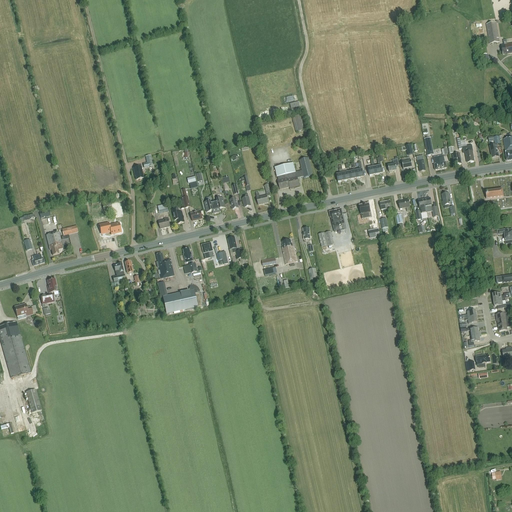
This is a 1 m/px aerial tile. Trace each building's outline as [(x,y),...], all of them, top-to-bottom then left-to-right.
[(499,43),(496,23),(486,24),(489,44),(499,43)] [(503,55),(511,53),(511,44),(507,45),(506,41),(503,41),(504,46),(501,46),(503,55)] [(305,131),(302,116),(292,118),(296,133),(305,131)] [(505,152),(507,161),(511,160),(511,138),(503,140),(505,152)] [(424,140),(427,156),(432,155),(429,139),(424,140)] [(462,147),(461,143),(460,139),(457,140),(459,150),(462,149),(463,153),(465,153),(467,163),(474,162),(472,151),(468,152),(467,146),(462,147)] [(490,147),(491,149),(490,149),(492,159),(499,157),(497,148),(496,146),(495,146),(490,147)] [(454,166),(461,164),(459,154),(452,155),(454,166)] [(424,172),(426,171),(424,161),(423,155),(420,155),(421,161),(417,162),(418,167),(419,167),(420,172),(422,172),(423,172),(424,172)] [(147,164),(145,164),(146,168),(153,166),(151,156),(145,157),(147,164)] [(435,171),(447,169),(445,163),(444,163),(443,156),(433,158),(435,165),(434,165),(435,171)] [(403,170),(412,168),(411,162),(410,158),(405,159),(405,163),(402,163),(403,170)] [(304,178),(313,176),(308,159),(300,161),(302,171),(296,173),(293,164),(275,168),(277,177),(278,177),(278,181),(280,190),(289,188),(290,189),(299,186),(297,179),(304,177),(304,178)] [(370,176),(376,175),(375,168),(373,159),(371,160),(372,168),(368,169),(370,176)] [(397,171),(396,167),(399,166),(398,160),(393,161),(393,165),(388,167),(389,173),(390,172),(390,173),(392,173),(392,172),(397,171)] [(136,180),(144,179),(141,167),(133,168),(135,176),(136,180)] [(245,182),(247,192),(251,191),(248,177),(241,179),(242,182),(245,182)] [(181,190),(183,198),(186,209),(191,208),(188,197),(187,197),(186,189),(181,190)] [(486,199),(503,197),(502,190),(485,192),(486,199)] [(255,193),(256,196),(258,206),(262,205),(268,203),(268,204),(269,204),(267,196),(259,198),(258,192),(255,193)] [(443,206),(451,205),(448,194),(442,195),(443,202),(442,202),(443,206)] [(246,199),(243,199),(245,208),(251,207),(249,198),(248,195),(245,196),(246,199)] [(430,198),(424,200),(427,213),(432,212),(434,218),(439,217),(437,207),(432,208),(430,198)] [(218,202),(214,203),(217,213),(220,212),(220,210),(225,208),(223,199),(217,200),(218,202)] [(236,199),(230,200),(233,210),(238,209),(236,199)] [(420,212),(417,212),(415,213),(417,220),(428,218),(427,213),(424,200),(418,201),(420,212)] [(392,213),(391,209),(391,208),(390,201),(380,203),(382,210),(383,210),(384,214),(392,213)] [(406,208),(407,212),(411,211),(409,201),(398,203),(400,209),(406,208)] [(217,213),(214,203),(211,204),(210,202),(204,203),(207,213),(212,211),(213,214),(217,213)] [(169,212),(167,204),(158,206),(159,214),(169,212)] [(362,205),(359,206),(360,215),(361,220),(370,218),(369,213),(370,213),(368,204),(365,205),(362,205)] [(182,213),(179,213),(178,209),(172,211),(174,221),(177,221),(178,224),(184,223),(182,213)] [(39,212),(41,219),(51,216),(49,210),(39,212)] [(331,218),(333,227),(335,232),(345,229),(344,224),(342,215),(341,210),(329,213),(331,218)] [(192,222),(202,220),(200,211),(197,211),(197,212),(190,214),(192,222)] [(22,217),(23,218),(20,219),(21,225),(24,224),(24,221),(32,219),(31,215),(22,217)] [(99,219),(101,226),(109,223),(107,216),(99,219)] [(160,230),(170,227),(168,218),(165,219),(165,221),(159,222),(160,230)] [(119,224),(104,227),(105,234),(110,233),(111,235),(121,233),(119,224)] [(78,233),(77,226),(62,230),(64,236),(78,233)] [(511,230),(506,231),(498,232),(498,236),(504,235),(504,239),(505,239),(506,245),(511,244),(511,230)] [(322,248),(328,246),(333,245),(334,245),(331,232),(319,235),(322,248)] [(57,250),(63,248),(59,233),(45,236),(49,251),(50,250),(51,251),(53,256),(59,254),(57,250)] [(240,259),(244,258),(242,251),(238,252),(237,249),(235,238),(231,239),(230,239),(229,239),(228,240),(230,250),(232,257),(236,256),(237,260),(238,260),(240,259)] [(33,249),(30,240),(24,242),(27,251),(33,249)] [(290,240),(282,242),(283,245),(282,245),(283,248),(282,248),(286,264),(297,262),(294,248),(293,248),(292,243),(291,244),(290,240)] [(212,251),(211,244),(202,246),(204,254),(212,251)] [(186,263),(189,263),(191,274),(197,272),(195,264),(192,265),(191,262),(193,262),(191,253),(190,253),(189,249),(183,251),(184,255),(183,255),(186,263)] [(33,267),(45,263),(43,257),(42,257),(41,254),(32,257),(33,260),(31,261),(33,267)] [(162,254),(156,255),(158,262),(156,263),(160,279),(174,276),(171,260),(163,261),(162,254)] [(276,264),(275,258),(262,261),(263,267),(276,264)] [(125,280),(122,264),(121,264),(120,263),(119,264),(118,265),(117,265),(114,266),(116,277),(113,278),(114,283),(119,282),(118,281),(125,280)] [(318,278),(315,269),(308,270),(310,280),(318,278)] [(498,285),(511,282),(511,276),(497,279),(498,285)] [(58,293),(58,291),(55,280),(48,281),(49,287),(48,287),(50,293),(54,292),(54,294),(58,293)] [(197,307),(194,294),(196,293),(198,291),(197,288),(194,286),(191,287),(189,289),(190,291),(167,296),(164,282),(157,284),(161,298),(163,298),(167,314),(197,307)] [(43,308),(45,308),(44,305),(54,303),(53,294),(40,297),(43,308)] [(505,301),(505,299),(493,301),(494,307),(497,306),(498,310),(505,308),(505,311),(511,310),(510,303),(506,304),(506,305),(505,301)] [(26,317),(33,314),(31,307),(27,308),(26,304),(14,308),(17,317),(25,315),(26,317)] [(497,322),(497,321),(506,320),(505,316),(508,316),(507,313),(505,314),(496,315),(497,322)] [(0,339),(12,379),(31,373),(16,322),(16,323),(0,327),(0,339)] [(471,336),(481,334),(480,332),(479,332),(478,328),(466,330),(467,332),(470,332),(471,336)] [(481,337),(481,334),(471,336),(471,341),(468,341),(469,343),(480,341),(479,337),(481,337)] [(510,358),(508,348),(506,349),(506,350),(502,351),(504,362),(506,362),(506,359),(510,358)] [(486,363),(490,363),(489,356),(483,357),(483,356),(476,357),(477,365),(478,365),(479,369),(485,368),(485,364),(486,364),(486,363)] [(42,411),(36,390),(26,393),(32,414),(42,411)] [(11,427),(12,434),(14,433),(13,423),(1,425),(2,429),(11,427)] [(496,480),(496,481),(502,480),(501,472),(495,473),(491,474),(493,480),(496,480)]
